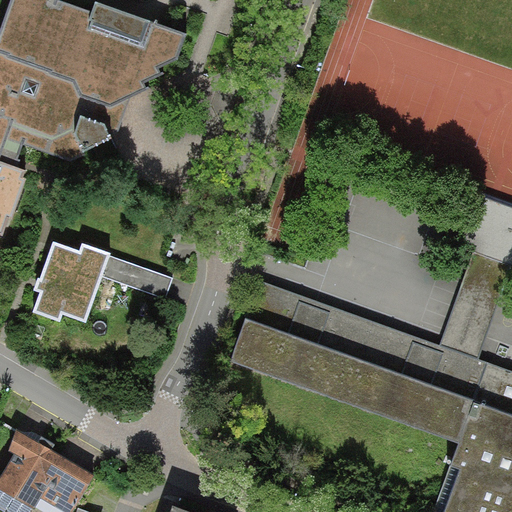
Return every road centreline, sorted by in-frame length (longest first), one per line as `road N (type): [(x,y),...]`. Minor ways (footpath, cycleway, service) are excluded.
road 1 (residential): [(147,450),(209,313),(250,161),(309,0)]
road 2 (residential): [(0,361),(147,450)]
road 3 (residential): [(147,450),(294,511)]
